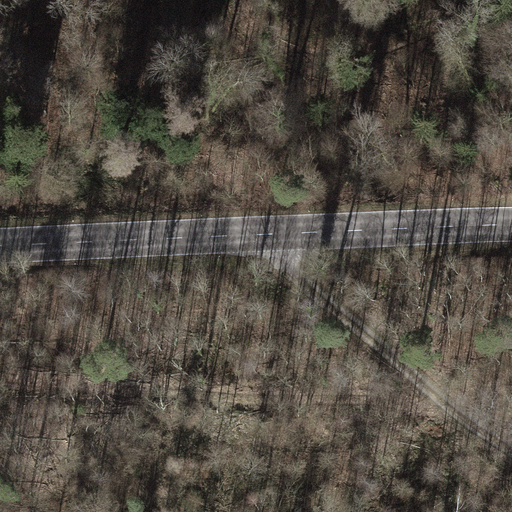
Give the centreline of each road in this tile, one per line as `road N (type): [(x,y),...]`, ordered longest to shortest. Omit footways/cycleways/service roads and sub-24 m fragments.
road 1 (secondary): [(511,224),(0,246)]
road 2 (track): [(455,412),(165,356),(0,359)]
road 3 (track): [(455,412),(249,235)]
